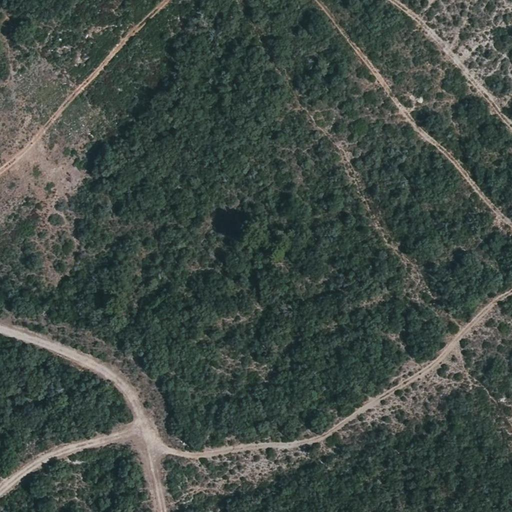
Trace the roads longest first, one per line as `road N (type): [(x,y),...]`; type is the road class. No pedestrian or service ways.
road 1 (track): [(161,511),(149,449),(187,460),(321,441),(435,362),(511,294)]
road 2 (track): [(167,0),(0,171)]
road 3 (track): [(0,326),(126,382),(149,449)]
road 4 (track): [(142,429),(57,451),(0,495)]
